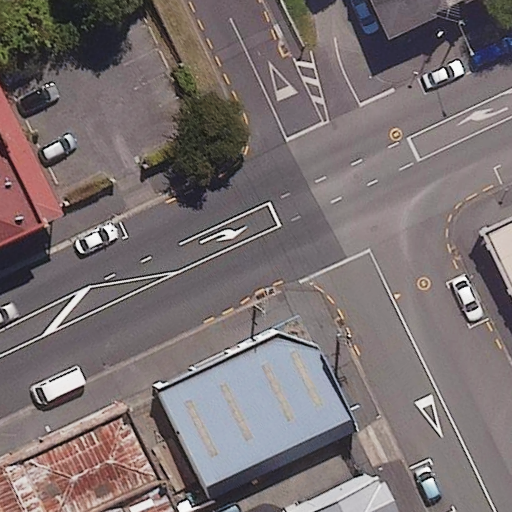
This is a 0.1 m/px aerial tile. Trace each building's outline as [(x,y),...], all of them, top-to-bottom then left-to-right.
[(470,0),(371,0),(389,38),(470,0)] [(0,149),(0,221),(27,209),(0,149)] [(511,215),(482,230),(511,291),(511,215)] [(249,327),(111,384),(176,491),(328,415),(281,344),(249,327)] [(146,511),(102,419),(0,460),(0,511),(146,511)] [(374,511),(353,462),(245,507),(247,511),(374,511)]
